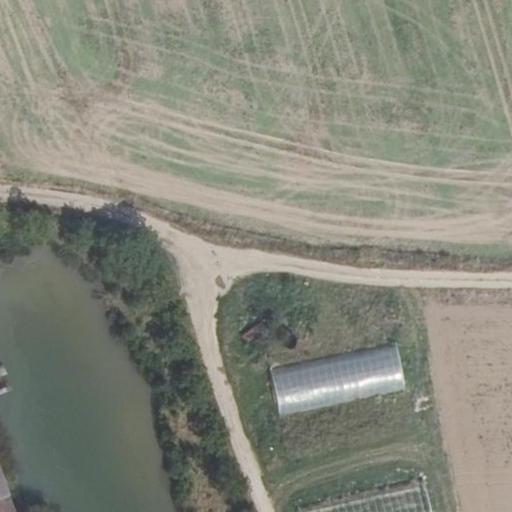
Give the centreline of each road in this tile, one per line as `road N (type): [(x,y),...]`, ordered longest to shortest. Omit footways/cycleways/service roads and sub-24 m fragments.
road 1 (track): [(176,244),(371,277),(511,278)]
road 2 (track): [(176,244),(90,209),(0,197)]
